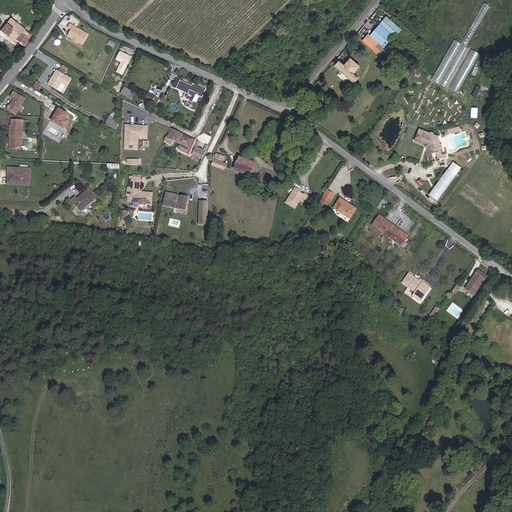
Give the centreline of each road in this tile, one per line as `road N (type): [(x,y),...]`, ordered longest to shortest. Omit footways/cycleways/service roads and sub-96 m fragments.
road 1 (residential): [(511,277),(289,112)]
road 2 (residential): [(289,112),(109,31),(62,1)]
road 3 (residential): [(378,0),(289,112)]
